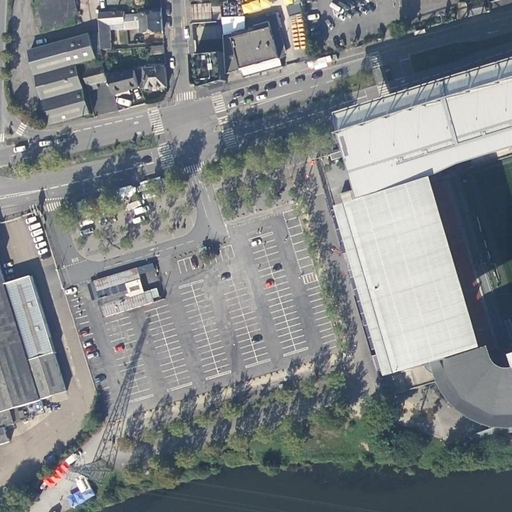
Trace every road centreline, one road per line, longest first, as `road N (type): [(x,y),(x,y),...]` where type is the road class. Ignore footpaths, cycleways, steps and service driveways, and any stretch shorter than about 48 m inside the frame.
road 1 (primary): [(511,19),(184,113)]
road 2 (primary): [(192,151),(511,55)]
road 3 (primary): [(12,189),(192,151)]
